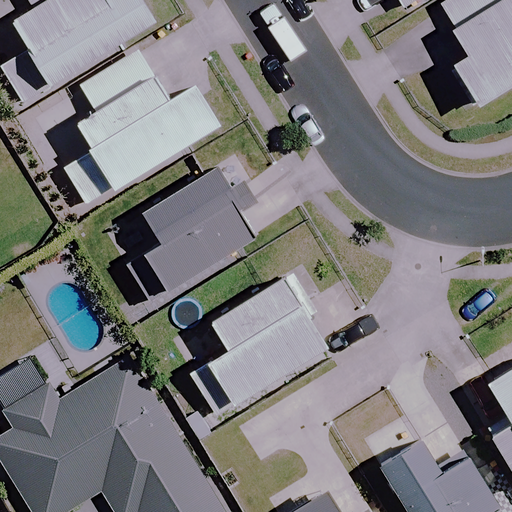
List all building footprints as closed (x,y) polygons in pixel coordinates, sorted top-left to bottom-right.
[(25,103),(150,27),(133,0),(58,0),(16,25),(30,49),(2,66),(25,103)] [(398,0),(404,9),(418,0),(398,0)] [(511,0),(450,0),(439,7),(469,56),(453,66),(478,108),(511,87),(511,0)] [(171,93),(145,50),(83,87),(99,115),(80,126),(94,150),(64,167),(88,207),(220,128),(192,81),(171,93)] [(256,238),(215,173),(145,216),(164,248),(129,270),(150,304),(256,238)] [(291,273),(209,322),(228,355),(210,366),(234,406),(334,346),(291,273)] [(511,346),(479,367),(511,418),(489,432),(511,469),(511,346)] [(112,511),(222,511),(128,359),(68,396),(58,401),(50,387),(9,412),(22,433),(0,446),(0,465),(28,511),(68,511),(100,493),(112,511)] [(440,475),(421,445),(382,470),(408,511),(494,511),(500,509),(467,458),(440,475)] [(339,511),(328,493),(297,511),(339,511)]
